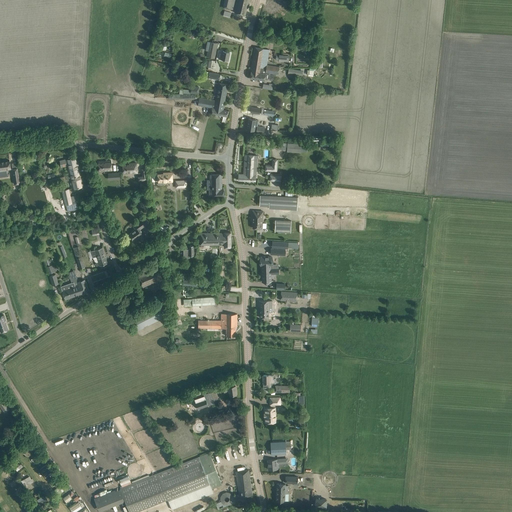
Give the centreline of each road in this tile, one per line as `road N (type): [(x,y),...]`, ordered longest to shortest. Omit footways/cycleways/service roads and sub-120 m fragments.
road 1 (unclassified): [(265,511),(250,438),(243,266),(231,202)]
road 2 (unclassified): [(228,158),(258,0)]
road 3 (unclassified): [(228,158),(81,144)]
road 4 (unclassified): [(121,273),(81,144)]
road 5 (unclassified): [(121,273),(231,202)]
